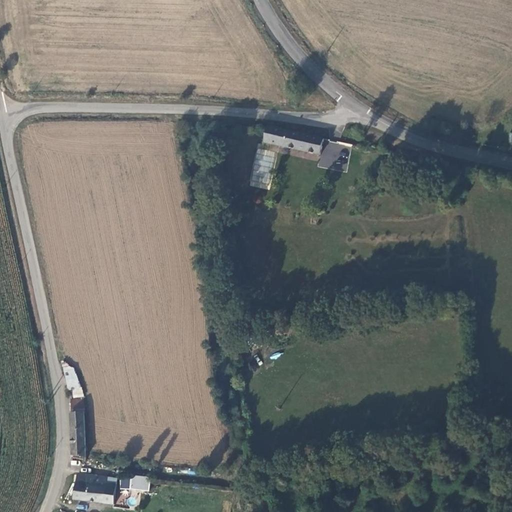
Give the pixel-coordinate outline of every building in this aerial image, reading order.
[(307,135),(295,133),(268,127),(265,142),(305,150),(307,136),(307,135)] [(324,139),(307,136),(305,150),(321,153),(324,139)] [(255,148),(251,187),(271,189),(275,150),(255,148)] [(75,410),(79,409),(78,395),(64,396),(66,408),(67,451),(78,453),(75,410)] [(102,474),(83,471),(71,470),(71,480),(70,495),(110,499),(112,479),(102,478),(102,474)] [(128,477),(118,475),(117,486),(127,487),(128,477)]
